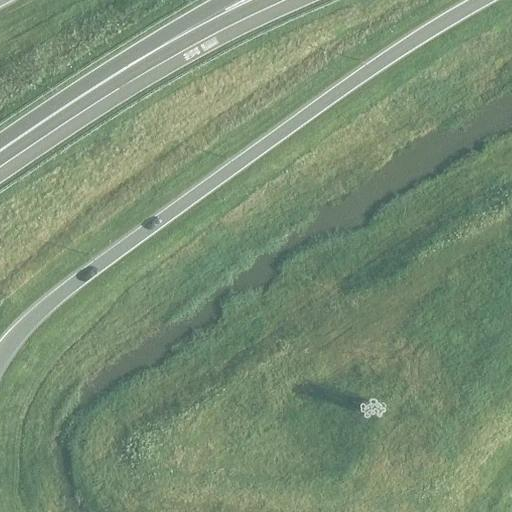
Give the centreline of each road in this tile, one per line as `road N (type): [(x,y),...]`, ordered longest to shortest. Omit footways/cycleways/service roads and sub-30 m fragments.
road 1 (motorway): [(0,352),(59,291),(476,0)]
road 2 (trunk): [(0,150),(155,50)]
road 3 (motorway): [(155,50),(265,0)]
